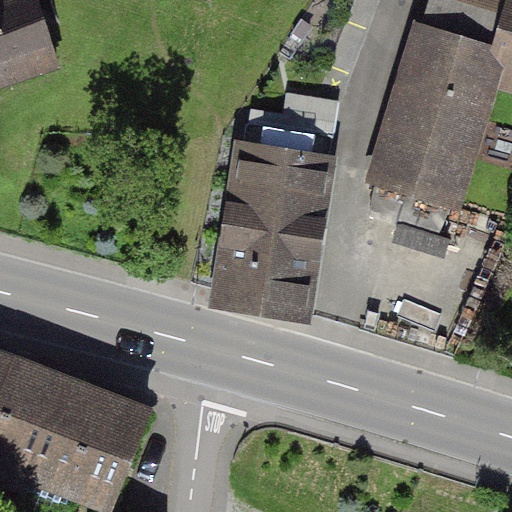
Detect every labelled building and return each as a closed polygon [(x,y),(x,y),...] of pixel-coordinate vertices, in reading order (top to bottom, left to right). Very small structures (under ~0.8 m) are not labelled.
[(0,0),(0,82),(58,66),(38,0),(0,0)] [(511,17),(495,78),(511,83),(511,17)] [(379,185),(456,206),(500,51),(424,29),(379,185)] [(249,123),(222,300),(309,313),(335,136),(249,123)] [(149,415),(0,358),(0,476),(24,486),(16,507),(29,511),(64,511),(72,492),(113,508),(149,415)]
